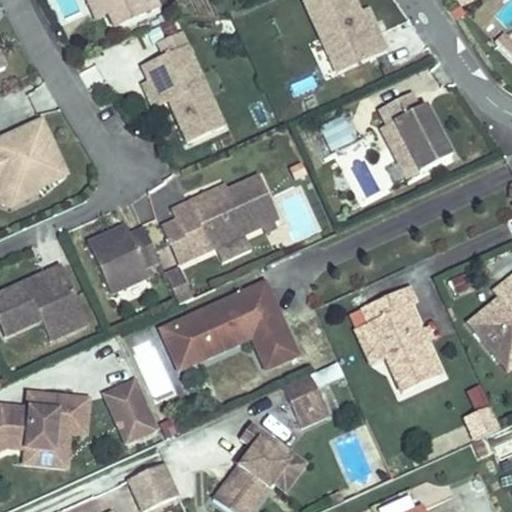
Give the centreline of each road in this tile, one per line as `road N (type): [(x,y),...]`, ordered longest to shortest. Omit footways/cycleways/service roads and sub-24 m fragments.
road 1 (residential): [(13,0),(121,183),(107,202),(0,252)]
road 2 (residential): [(422,0),(477,77),(511,107)]
road 3 (residential): [(39,511),(152,460)]
